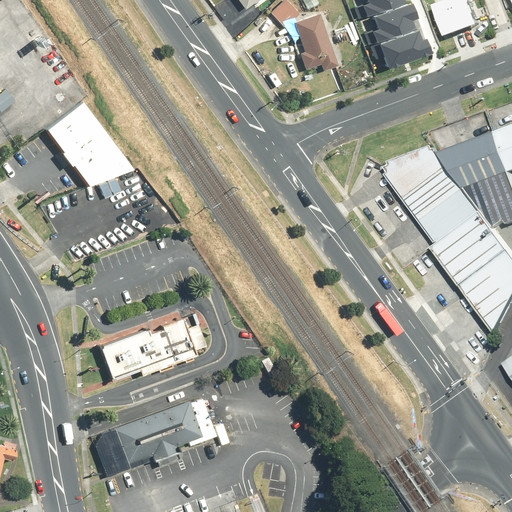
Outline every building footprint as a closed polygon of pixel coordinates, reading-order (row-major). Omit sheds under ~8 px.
[(232,0),(239,8),(250,0),(232,0)] [(297,14),(284,0),(282,0),(268,13),(281,28),(297,14)] [(363,0),(352,4),(356,15),(401,0),(363,0)] [(470,0),(449,0),(432,6),(443,38),(480,25),(470,0)] [(362,30),(365,42),(411,26),(408,17),(413,15),(408,2),(371,14),(375,26),(362,30)] [(316,13),(289,22),(299,52),(295,54),(300,70),(317,64),(319,72),(334,67),(316,13)] [(413,29),(377,42),(386,65),(428,50),(422,34),(416,36),(413,29)] [(344,30),(331,33),(333,43),(346,40),(344,30)] [(139,169),(89,95),(46,130),(90,187),(139,169)] [(511,123),(440,148),(464,185),(493,226),(501,218),(504,223),(511,219),(511,191),(503,170),(511,167),(511,123)] [(464,185),(440,148),(384,169),(438,239),(432,246),(501,334),(511,311),(511,252),(493,226),(464,185)] [(169,222),(162,206),(131,219),(136,230),(127,233),(130,239),(169,222)] [(139,329),(94,346),(106,378),(133,368),(135,373),(189,353),(175,318),(155,325),(156,328),(141,334),(139,329)] [(185,400),(108,428),(122,464),(147,454),(149,460),(172,451),(170,445),(198,435),(185,400)]
